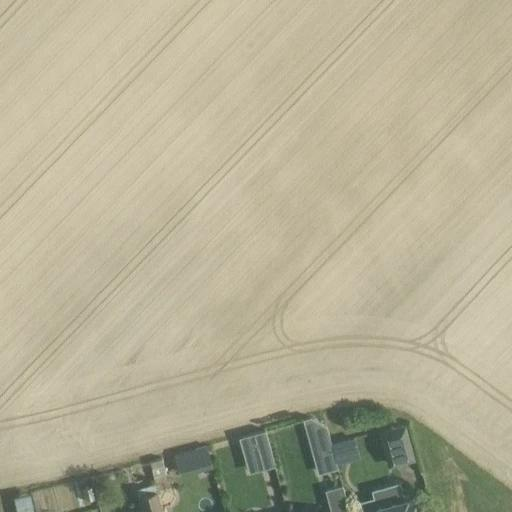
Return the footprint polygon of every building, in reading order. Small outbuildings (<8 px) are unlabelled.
[(311,417),(303,419),(313,453),(332,448),(326,426),(311,417)] [(404,426),(382,432),(391,464),(413,458),(404,426)] [(265,431),(242,437),(246,452),(269,446),(265,431)] [(179,475),(213,467),(208,445),(174,454),(179,475)] [(350,511),(343,486),(326,490),(332,511),(350,511)] [(163,511),(158,492),(138,497),(142,511),(163,511)] [(399,492),(375,498),(361,502),(364,511),(420,511),(420,508),(418,509),(416,504),(411,501),(406,501),(406,500),(401,501),(399,492)]
